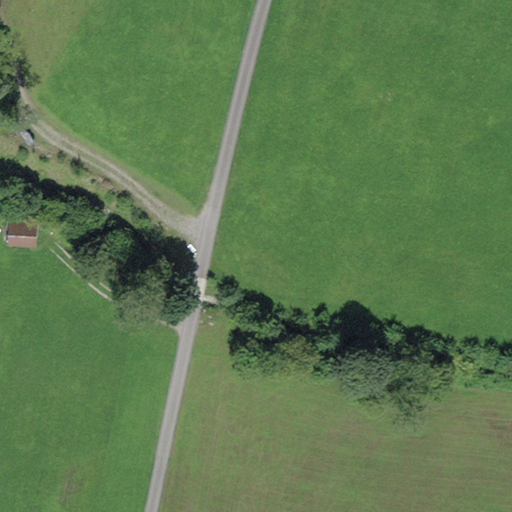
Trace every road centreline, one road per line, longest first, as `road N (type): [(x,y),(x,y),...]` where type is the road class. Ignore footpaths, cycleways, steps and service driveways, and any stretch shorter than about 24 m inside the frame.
road 1 (track): [(153,511),(265,0)]
road 2 (track): [(210,240),(60,143),(0,69)]
road 3 (track): [(192,330),(98,286),(47,240)]
